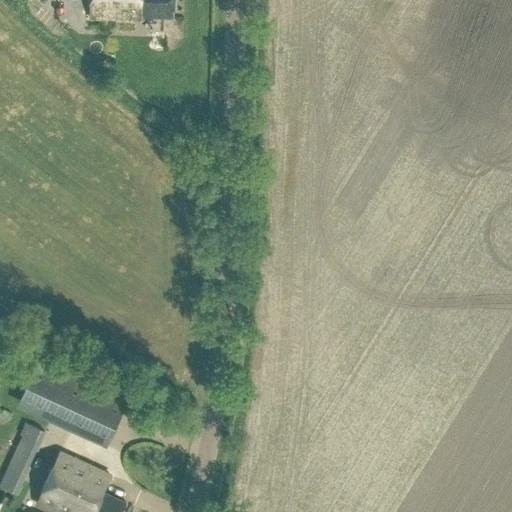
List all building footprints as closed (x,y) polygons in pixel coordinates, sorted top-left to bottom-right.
[(173,17),(173,0),(90,0),(90,18),(143,20),(143,16),(173,17)] [(158,71),(159,98),(196,96),(195,69),(158,71)] [(35,359),(15,403),(105,444),(125,400),(35,359)] [(1,485),(18,493),(45,431),(29,423),(1,485)] [(121,511),(127,501),(104,490),(112,474),(60,450),(36,503),(55,511),(121,511)]
